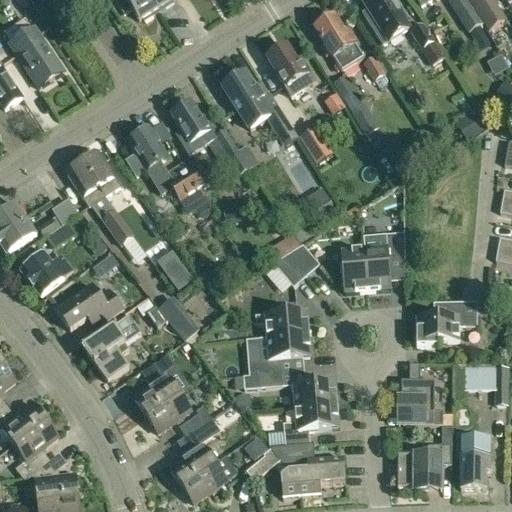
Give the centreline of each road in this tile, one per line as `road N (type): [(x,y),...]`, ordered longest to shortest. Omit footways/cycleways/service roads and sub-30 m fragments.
road 1 (residential): [(0,300),(87,415),(128,511)]
road 2 (residential): [(144,91),(290,0)]
road 3 (residential): [(0,180),(144,91)]
road 4 (residential): [(378,511),(364,366)]
road 5 (residential): [(364,366),(378,363),(390,345),(380,320),(363,316),(346,325),(341,345),(355,363)]
